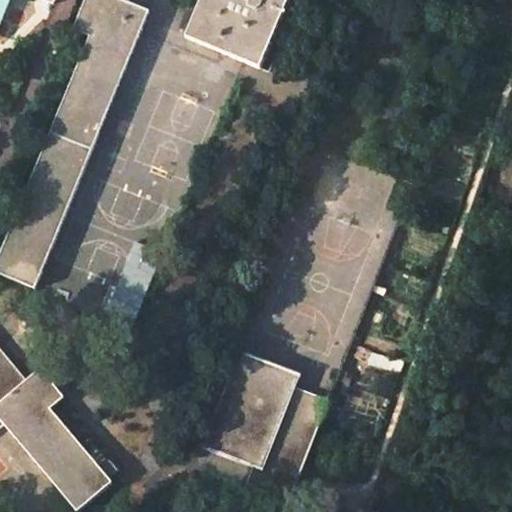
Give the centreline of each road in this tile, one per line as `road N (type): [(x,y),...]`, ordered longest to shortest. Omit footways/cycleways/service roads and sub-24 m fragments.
road 1 (trunk): [(511,99),(21,511)]
road 2 (trunk): [(115,511),(511,182)]
